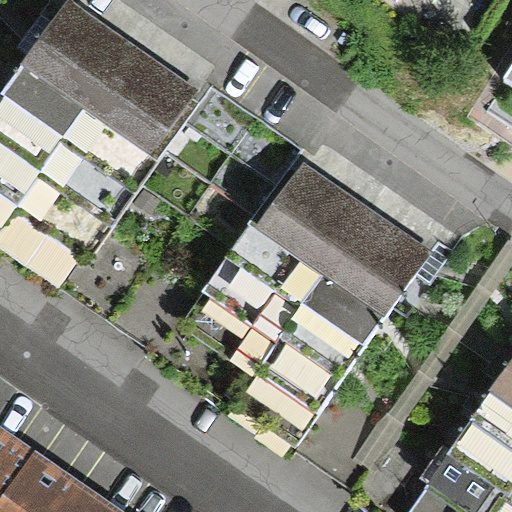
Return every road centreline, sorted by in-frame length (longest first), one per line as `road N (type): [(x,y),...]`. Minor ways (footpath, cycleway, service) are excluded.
road 1 (residential): [(511,211),(198,0)]
road 2 (residential): [(245,511),(0,341)]
